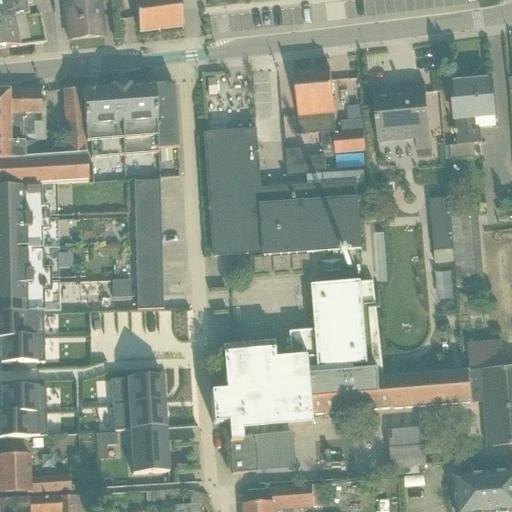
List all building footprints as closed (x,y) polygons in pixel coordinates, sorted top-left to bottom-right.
[(0,0),(0,10),(8,9),(6,0),(0,0)] [(55,0),(60,49),(100,45),(96,0),(55,0)] [(131,39),(176,34),(171,0),(132,0),(126,1),(131,39)] [(0,10),(0,31),(13,29),(8,9),(0,10)] [(0,56),(17,53),(13,29),(0,31),(0,56)] [(296,133),(332,130),(327,73),(291,76),(296,133)] [(448,124),(494,120),(490,82),(445,86),(448,124)] [(148,156),(170,154),(165,88),(143,90),(148,156)] [(429,151),(424,88),(371,92),(375,147),(415,144),(415,152),(429,151)] [(148,156),(143,90),(78,95),(83,161),(148,156)] [(352,155),(350,107),(332,108),(333,134),(323,135),(324,156),(352,155)] [(265,262),(364,254),(356,175),(325,177),(324,159),(286,161),(288,191),(263,192),(258,135),(201,140),(211,260),(264,256),(265,262)] [(0,185),(84,185),(84,162),(5,164),(0,164),(0,185)] [(154,185),(127,187),(135,309),(162,307),(154,185)] [(0,192),(0,255),(55,254),(54,191),(0,192)] [(443,288),(471,286),(467,199),(420,201),(423,274),(442,273),(443,288)] [(0,318),(41,318),(57,317),(55,254),(0,255),(0,318)] [(115,310),(116,286),(97,285),(96,309),(115,310)] [(277,348),(220,352),(224,397),(207,398),(210,430),(225,428),(229,479),(299,473),(296,436),(240,441),(239,427),(484,407),(487,453),(511,450),(511,374),(383,385),(375,286),(314,291),(317,336),(293,337),(295,365),(278,366),(277,348)] [(0,318),(0,344),(42,342),(41,318),(0,318)] [(42,367),(42,342),(0,344),(0,368),(9,368),(10,375),(34,375),(33,368),(42,367)] [(108,385),(110,411),(161,407),(160,381),(154,382),(154,374),(130,376),(130,384),(108,385)] [(0,418),(43,417),(43,392),(34,392),(34,386),(10,386),(10,393),(0,393),(0,418)] [(110,411),(111,436),(128,435),(163,433),(161,407),(110,411)] [(0,444),(44,443),(43,417),(0,418),(0,444)] [(415,429),(380,430),(381,470),(392,469),(393,488),(416,487),(415,429)] [(131,479),(166,477),(163,433),(128,435),(131,479)] [(99,437),(80,437),(81,462),(99,462),(99,437)] [(0,499),(64,498),(64,482),(26,484),(23,462),(0,462),(0,499)] [(449,511),(511,511),(511,478),(447,483),(449,511)] [(275,508),(244,510),(244,511),(323,511),(325,511),(323,488),(273,493),(275,508)]
